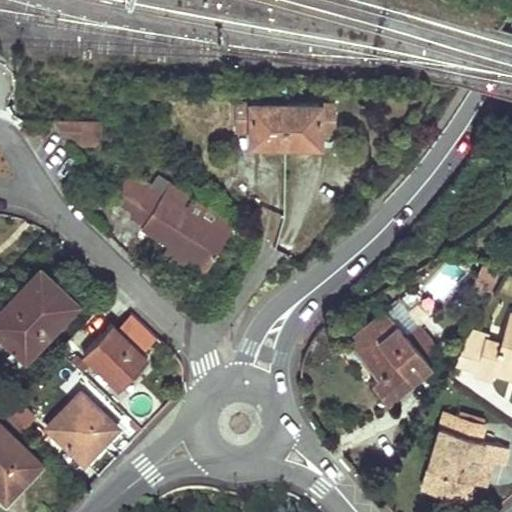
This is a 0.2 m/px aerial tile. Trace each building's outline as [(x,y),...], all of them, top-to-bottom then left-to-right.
[(213,99),(213,88),(204,88),(204,99),(213,99)] [(283,144),(285,102),(237,101),(237,130),(248,130),(248,144),(283,144)] [(333,103),(285,102),(283,144),(320,145),(320,129),(333,130),(333,103)] [(52,119),(66,141),(99,142),(100,121),(52,119)] [(369,124),(344,124),(343,136),(369,136),(369,124)] [(205,268),(233,223),(168,182),(161,193),(150,186),(148,185),(148,186),(127,172),(111,196),(132,210),(129,214),(143,223),(141,227),(167,243),(205,268)] [(161,193),(168,182),(157,175),(150,186),(161,193)] [(227,175),(211,192),(220,200),(236,183),(227,175)] [(205,268),(167,243),(162,251),(201,276),(205,268)] [(0,307),(0,333),(11,344),(5,351),(1,354),(13,366),(74,303),(38,268),(0,307)] [(425,357),(437,347),(427,335),(415,345),(406,334),(384,307),(346,339),(376,376),(371,381),(388,400),(431,364),(425,357)] [(495,365),(511,370),(511,313),(501,345),(487,341),(478,371),(477,374),(491,379),(493,373),(495,365)] [(118,386),(145,358),(109,323),(81,351),(118,386)] [(415,345),(427,335),(418,325),(406,334),(415,345)] [(470,330),(452,362),(478,371),(487,341),(489,335),(470,330)] [(0,346),(5,351),(11,344),(0,333),(0,346)] [(493,373),(511,378),(511,370),(495,365),(493,373)] [(13,395),(27,380),(18,372),(4,386),(13,395)] [(0,403),(3,406),(13,395),(4,386),(0,382),(0,403)] [(46,426),(83,461),(115,427),(78,392),(46,426)] [(21,423),(22,424),(33,414),(13,395),(3,406),(21,423)] [(0,403),(0,414),(16,429),(21,423),(3,406),(0,403)] [(482,424),(444,412),(440,427),(478,438),(482,424)] [(0,491),(5,496),(40,461),(0,423),(0,491)] [(471,479),(474,468),(477,456),(491,460),(503,463),(507,447),(478,438),(440,427),(422,488),(444,494),(447,486),(467,492),(471,479)] [(471,479),(484,483),(491,460),(477,456),(474,468),(471,479)] [(465,500),(467,492),(447,486),(444,494),(465,500)]
